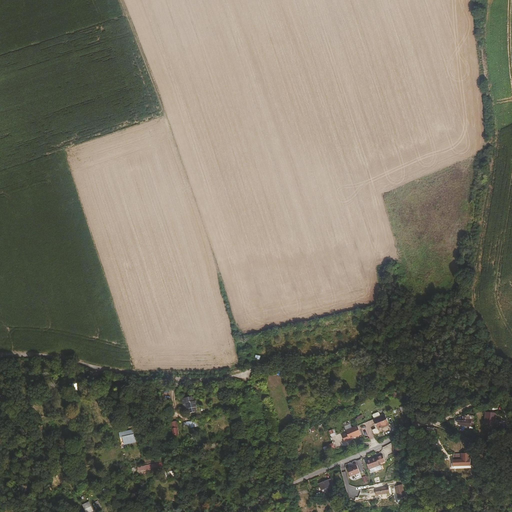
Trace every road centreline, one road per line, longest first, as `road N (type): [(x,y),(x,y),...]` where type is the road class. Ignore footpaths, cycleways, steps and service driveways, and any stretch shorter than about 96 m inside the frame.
road 1 (track): [(119,0),(184,182),(201,189),(252,369)]
road 2 (track): [(0,358),(213,378),(332,360),(387,339)]
road 3 (track): [(387,339),(444,309),(456,287),(486,143),(473,0)]
road 4 (residential): [(421,424),(237,511)]
road 5 (track): [(511,396),(421,424),(387,339)]
